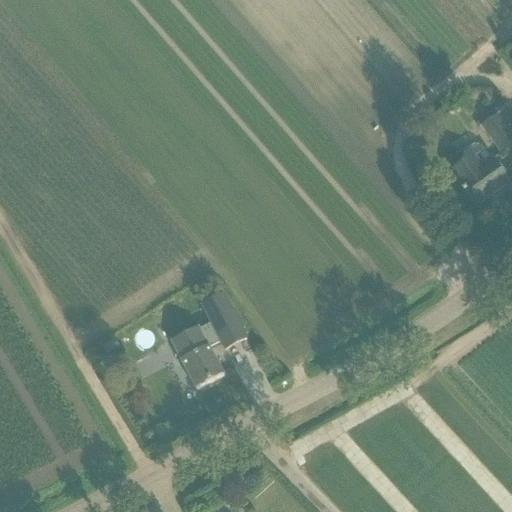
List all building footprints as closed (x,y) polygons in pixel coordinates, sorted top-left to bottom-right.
[(501,156),(511,147),(511,139),(496,117),(481,128),(501,156)] [(491,162),(481,148),(477,146),(473,145),(463,152),(462,156),(462,160),(465,164),(450,174),(475,209),(496,194),(498,197),(510,189),(499,173),(491,162)] [(222,375),(208,349),(220,343),(224,351),(245,340),(223,296),(201,307),(210,325),(199,331),(198,330),(171,344),(175,352),(195,389),(222,375)] [(167,343),(136,353),(145,378),(175,367),(167,343)] [(128,355),(115,361),(121,374),(134,368),(128,355)]
